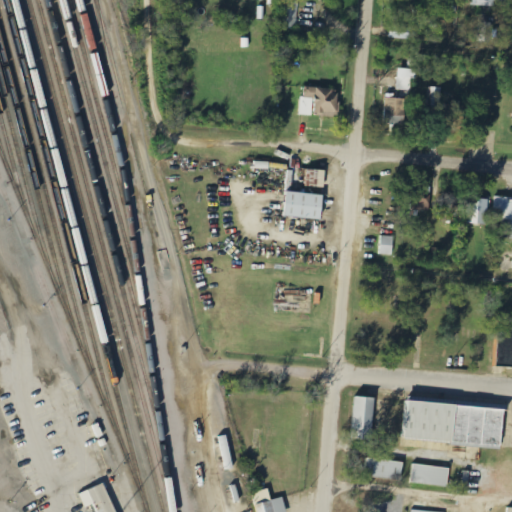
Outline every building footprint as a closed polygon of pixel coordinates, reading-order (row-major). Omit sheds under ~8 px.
[(455,0),(436,0),(436,5),(448,6),(448,16),(457,16),(458,1),(456,1),(455,0)] [(491,42),(491,23),(479,22),(478,42),(491,42)] [(410,28),(390,27),(389,38),(409,39),(410,28)] [(411,91),(411,79),(417,79),(417,69),(397,69),(397,90),(411,91)] [(302,115),(315,116),(315,115),(325,115),(325,112),(340,113),(341,89),(303,87),(302,115)] [(443,88),(428,87),(428,107),(442,108),(443,88)] [(405,98),(385,98),(385,124),(404,125),(405,98)] [(326,170),(308,170),(307,187),(326,188),(326,170)] [(430,197),(424,197),(425,191),(411,191),(411,215),(429,216),(430,197)] [(325,195),(288,193),(287,218),(323,219),(325,195)] [(511,197),(493,196),(491,218),(502,219),(501,238),(511,238),(511,197)] [(489,199),(468,198),(467,224),(489,224),(489,199)] [(394,237),(381,236),(381,255),(394,256),(394,237)] [(371,441),(372,398),(352,397),(351,440),(371,441)] [(504,405),(404,398),(401,441),(501,448),(504,405)] [(400,481),(402,463),(365,459),(363,478),(400,481)] [(446,487),(448,468),(411,464),(409,484),(446,487)] [(117,511),(106,484),(82,494),(87,507),(96,504),(99,511),(117,511)] [(273,511),(268,490),(253,493),(257,511),(273,511)]
